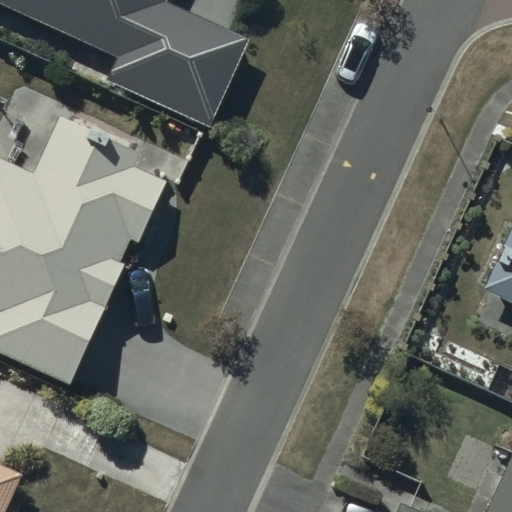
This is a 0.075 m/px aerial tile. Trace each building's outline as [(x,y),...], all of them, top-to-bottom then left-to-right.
[(0,0),(0,17),(117,71),(106,94),(208,139),(247,52),(164,14),(170,0),(0,0)] [(0,366),(70,398),(124,278),(118,275),(130,249),(140,253),(167,193),(136,179),(141,166),(58,128),(32,185),(0,170),(0,366)] [(511,238),(481,305),(511,317),(511,238)] [(511,511),(511,469),(491,511),(511,511)] [(0,511),(7,511),(19,487),(0,478),(0,511)]
